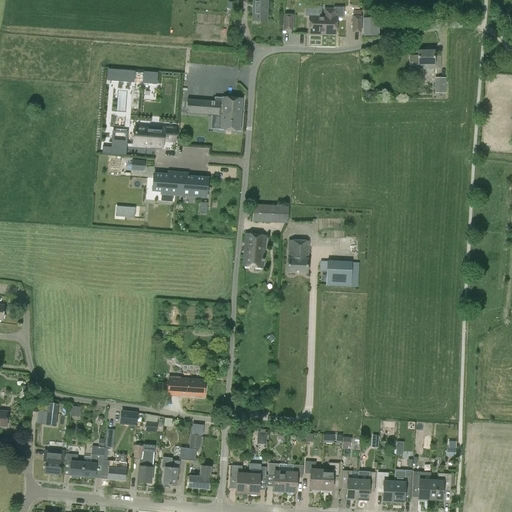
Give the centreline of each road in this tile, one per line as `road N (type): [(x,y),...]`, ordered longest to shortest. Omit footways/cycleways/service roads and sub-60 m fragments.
road 1 (residential): [(226,418),(255,59)]
road 2 (unclassified): [(255,59),(273,49),(337,50),(447,25),(484,27)]
road 3 (residential): [(226,418),(64,401),(31,379)]
road 4 (residential): [(217,511),(29,492)]
